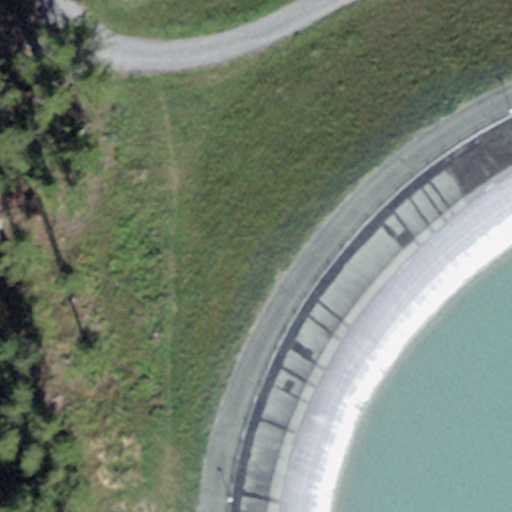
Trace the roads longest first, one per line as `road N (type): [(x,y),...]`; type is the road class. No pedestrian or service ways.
road 1 (track): [(511,96),(489,104),(366,200),(275,316),(218,460),(217,511)]
road 2 (track): [(54,0),(79,34),(121,56),(154,61),(197,53)]
